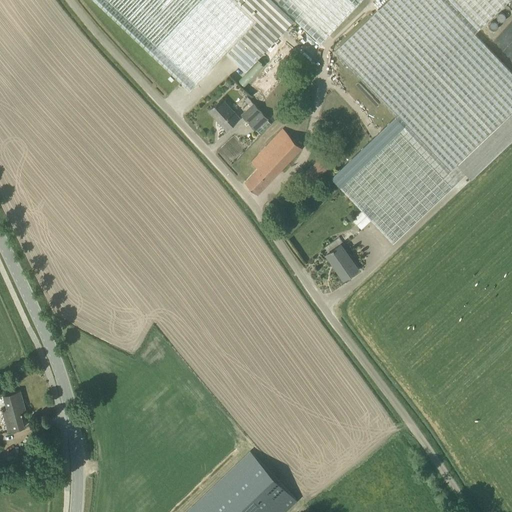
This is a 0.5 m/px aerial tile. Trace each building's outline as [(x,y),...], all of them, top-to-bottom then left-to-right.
[(320,44),(361,0),(95,0),(191,90),(227,53),(246,71),(294,19),(320,44)] [(388,0),(334,51),(386,106),(392,112),(396,117),(331,178),(355,203),(362,210),(353,219),(362,229),(371,220),(393,243),(467,173),(472,178),(511,140),(511,72),(475,33),(509,0),(388,0)] [(501,51),(511,61),(511,55),(507,51),(501,51)] [(277,54),(246,88),(257,97),(287,63),(277,54)] [(268,120),(251,102),(247,97),(245,99),(249,104),(244,109),(246,112),(243,115),(257,130),(268,120)] [(227,129),(239,118),(221,99),(209,110),(227,129)] [(258,194),(301,149),(282,131),(252,164),(257,169),(245,181),(258,194)] [(336,165),(327,156),(321,162),(317,159),(302,176),(315,187),(336,165)] [(344,279),(358,269),(341,244),(326,254),(344,279)] [(7,430),(24,427),(21,414),(21,413),(26,411),(20,390),(3,395),(6,406),(2,407),(7,430)] [(251,453),(189,511),(284,511),(297,501),(251,453)]
